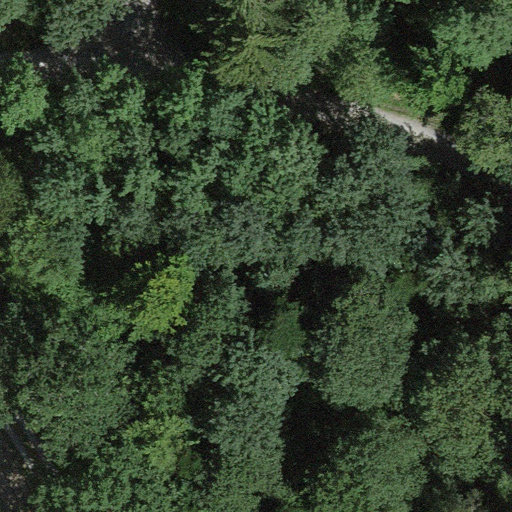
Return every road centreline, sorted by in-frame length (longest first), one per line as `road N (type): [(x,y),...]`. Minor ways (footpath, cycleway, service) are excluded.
road 1 (track): [(511,168),(416,115),(134,51),(0,48)]
road 2 (track): [(0,393),(70,511)]
